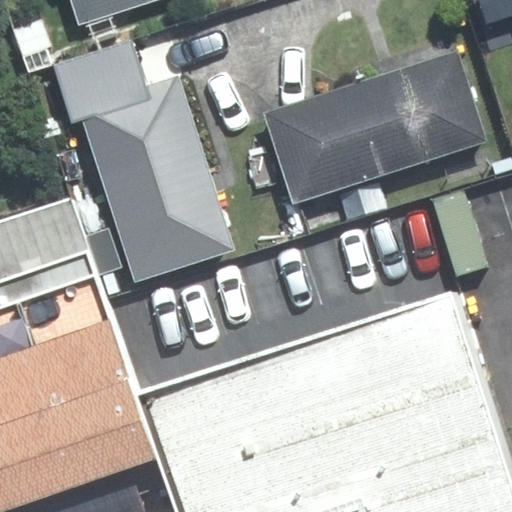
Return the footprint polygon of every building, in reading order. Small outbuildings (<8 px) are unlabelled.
[(87,0),(93,17),(143,0),(87,0)] [(23,27),(32,54),(60,44),(50,17),(23,27)] [(75,105),(145,81),(132,42),(61,65),(75,105)] [(56,46),(32,54),(38,69),(61,60),(56,46)] [(470,50),(276,113),(305,202),(500,141),(470,50)] [(245,247),(191,72),(95,102),(150,277),(245,247)] [(181,511),(146,401),(109,296),(75,197),(0,220),(0,511),(181,511)] [(511,511),(511,458),(462,302),(147,402),(182,511),(511,511)]
